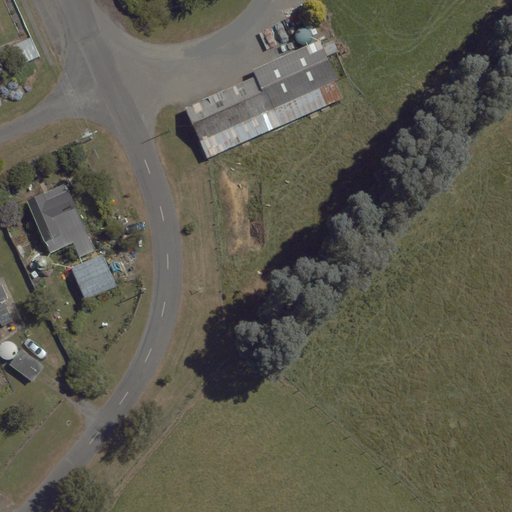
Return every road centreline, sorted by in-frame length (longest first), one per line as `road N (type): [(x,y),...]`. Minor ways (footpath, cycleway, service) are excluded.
road 1 (residential): [(30,511),(117,411),(154,353),(169,297)]
road 2 (residential): [(108,90),(149,175),(168,242),(169,297)]
road 3 (residential): [(108,90),(277,14)]
